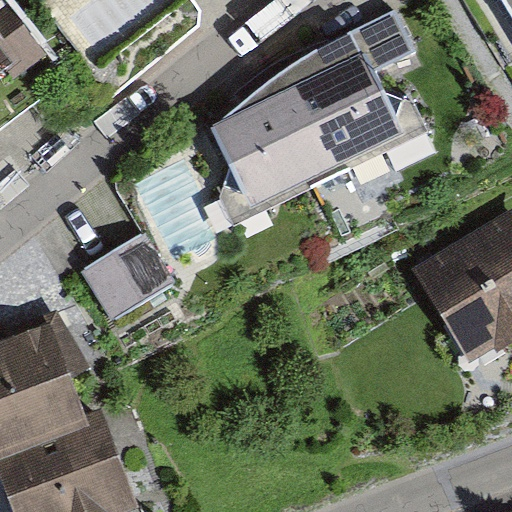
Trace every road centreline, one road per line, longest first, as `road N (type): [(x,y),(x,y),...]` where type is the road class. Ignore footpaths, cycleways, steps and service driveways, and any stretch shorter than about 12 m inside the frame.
road 1 (residential): [(0,231),(217,54),(298,0)]
road 2 (residential): [(396,511),(511,469)]
